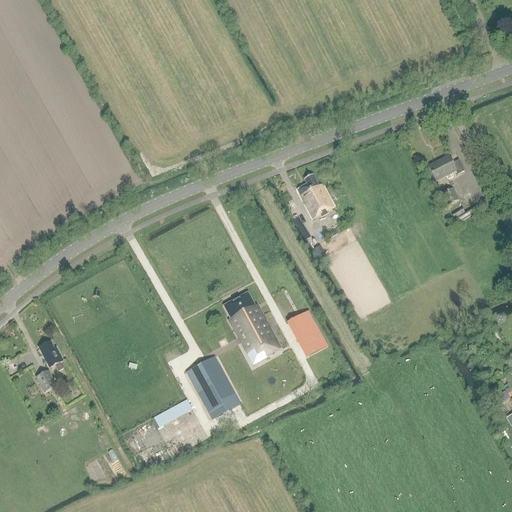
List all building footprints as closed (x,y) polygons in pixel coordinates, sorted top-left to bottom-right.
[(448,157),(428,167),(436,182),(446,177),(448,180),(453,177),(451,174),(455,172),(457,176),(464,172),(458,161),(452,164),(448,157)] [(297,190),(313,220),(333,209),(321,185),(318,187),(313,176),(304,180),(306,185),(297,190)] [(453,190),(442,195),(448,206),(458,201),(453,190)] [(490,196),(485,198),(492,210),(496,207),(490,196)] [(465,214),(461,208),(451,214),(454,220),(465,214)] [(477,213),(474,209),(453,221),(456,225),(477,213)] [(326,258),(319,247),(313,251),(320,262),(326,258)] [(250,354),(253,358),(264,352),(268,350),(271,355),(271,356),(272,355),(271,354),(280,349),(269,328),(268,328),(266,330),(263,324),(265,323),(266,323),(256,306),(254,307),(247,295),(225,307),(231,320),(229,321),(238,338),(239,338),(238,338),(241,337),(244,342),(241,343),(242,345),(242,344),(244,343),(250,354)] [(50,344),(39,349),(49,369),(55,367),(58,373),(63,371),(60,364),(63,363),(56,349),(54,351),(50,344)] [(211,361),(215,358),(186,373),(186,374),(191,371),(200,388),(196,391),(212,420),(240,405),(227,381),(223,383),(211,361)] [(49,372),(36,379),(45,395),(57,388),(49,372)]
